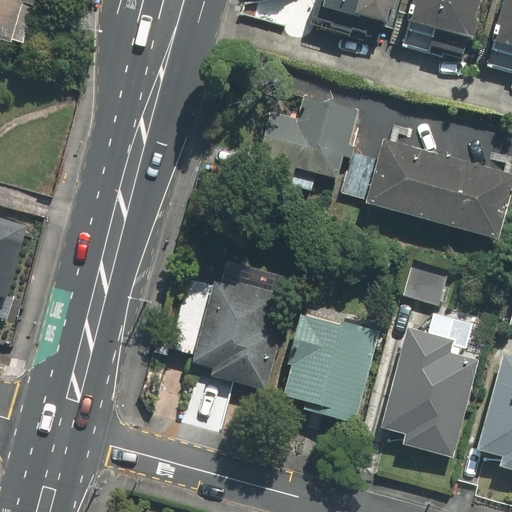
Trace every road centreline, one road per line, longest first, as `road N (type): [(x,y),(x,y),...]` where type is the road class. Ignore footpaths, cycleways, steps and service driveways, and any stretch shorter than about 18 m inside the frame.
road 1 (secondary): [(141,95),(58,429)]
road 2 (residential): [(58,429),(358,511)]
